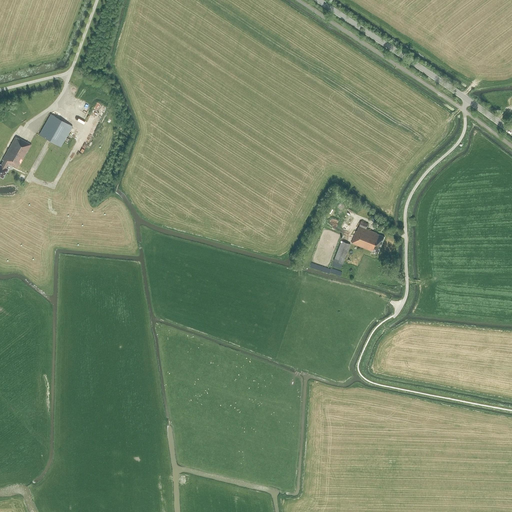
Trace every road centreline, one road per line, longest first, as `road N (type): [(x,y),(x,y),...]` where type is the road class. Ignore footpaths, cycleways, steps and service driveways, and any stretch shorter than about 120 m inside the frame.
road 1 (unclassified): [(394,316),(406,291),(406,205),(459,141),(464,110)]
road 2 (tertiary): [(466,99),(318,0)]
road 3 (unclassified): [(0,90),(69,72),(97,0)]
